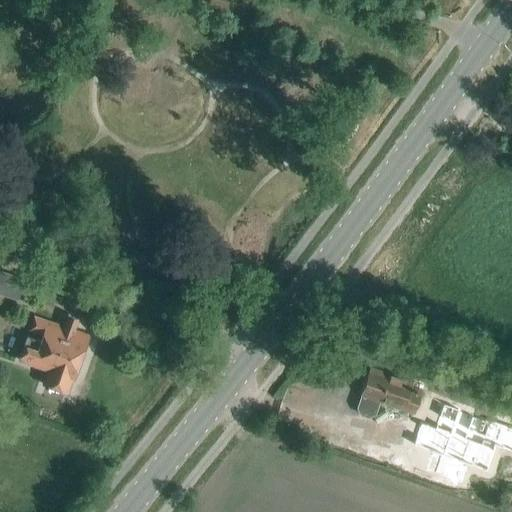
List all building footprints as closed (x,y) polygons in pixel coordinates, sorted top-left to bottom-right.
[(0,296),(17,302),(25,280),(0,271),(0,296)] [(64,328),(34,317),(29,331),(43,336),(41,342),(27,337),(18,361),(48,371),(43,386),(67,394),(72,379),(73,380),(89,336),(74,331),(76,324),(66,321),(64,328)] [(414,415),(422,393),(411,389),(413,383),(369,368),(365,380),(363,383),(361,386),(362,390),(360,396),(362,397),(358,409),(360,415),(368,418),(374,415),(378,402),(414,415)] [(422,413),(413,436),(442,446),(436,464),(462,473),(469,454),(489,461),(497,435),(511,440),(511,415),(493,409),(492,412),(461,402),(462,398),(446,393),(438,419),(422,413)] [(426,469),(434,447),(385,430),(377,452),(426,469)]
